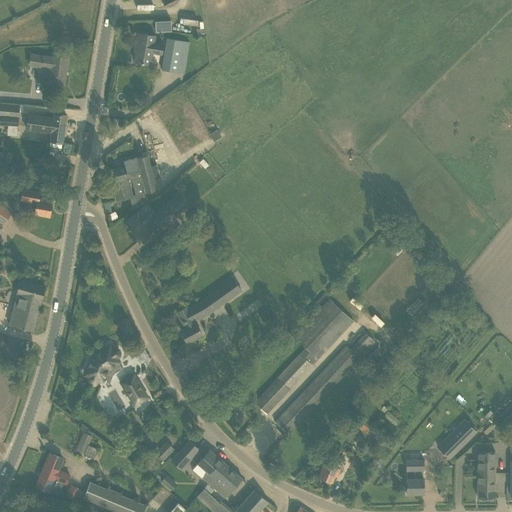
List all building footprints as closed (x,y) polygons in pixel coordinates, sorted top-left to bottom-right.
[(189,10),(191,25),(204,23),(202,8),(189,10)] [(172,31),(172,19),(156,19),(156,31),(172,31)] [(155,36),(138,33),(135,47),(137,47),(135,62),(150,64),(152,52),(161,54),(163,44),(154,42),(155,36)] [(189,42),(167,38),(162,70),(184,74),(189,42)] [(49,82),(64,85),(68,58),(52,56),(52,57),(31,54),(29,66),(51,69),(49,82)] [(0,104),(0,110),(0,124),(8,125),(8,128),(11,128),(11,135),(18,136),(19,117),(19,106),(0,104)] [(52,132),(51,141),(62,143),(66,115),(54,113),(54,118),(28,114),(26,129),(52,132)] [(217,129),(209,134),(214,141),(222,136),(217,129)] [(142,178),(145,192),(156,189),(148,154),(123,161),(125,166),(109,170),(111,181),(127,177),(127,174),(134,172),(134,174),(141,172),(142,178)] [(111,181),(116,200),(132,195),(129,181),(132,180),(142,178),(141,172),(134,174),(134,172),(127,174),(127,177),(111,181)] [(49,216),(52,201),(39,199),(40,191),(23,188),(20,201),(25,202),(24,210),(25,212),(34,213),(49,216)] [(147,201),(145,192),(135,195),(138,206),(147,201)] [(131,228),(132,229),(135,232),(141,239),(152,229),(158,223),(162,228),(190,205),(180,194),(150,220),(140,208),(127,220),(133,227),(131,228)] [(0,205),(0,220),(3,223),(11,212),(0,205)] [(187,306),(177,312),(185,328),(181,331),(187,342),(202,334),(196,323),(195,323),(194,321),(209,313),(241,290),(233,278),(201,301),(187,308),(187,306)] [(41,301),(45,286),(25,280),(20,279),(16,293),(18,294),(9,324),(15,326),(32,331),(40,301),(41,301)] [(306,347),(317,359),(353,320),(330,298),(294,337),(306,347)] [(97,382),(98,380),(102,381),(107,369),(119,362),(117,358),(119,356),(120,354),(120,353),(119,351),(119,350),(117,349),(117,348),(115,348),(114,348),(112,349),(109,345),(100,351),(99,351),(100,351),(95,354),(95,353),(95,354),(92,356),(85,374),(89,376),(88,378),(88,379),(89,381),(91,383),(92,383),(94,383),(95,383),(96,382),(97,382)] [(280,433),(285,437),(288,434),(359,358),(350,350),(346,345),(274,421),(283,429),(280,433)] [(266,413),(312,365),(299,353),(254,402),(262,410),(266,413)] [(418,365),(410,358),(405,364),(413,371),(418,365)] [(120,382),(135,405),(148,397),(133,374),(120,382)] [(361,416),(355,425),(367,433),(373,424),(361,416)] [(511,425),(511,420),(507,416),(502,420),(509,428),(511,425)] [(492,423),(483,431),(486,435),(495,427),(499,423),(495,419),(491,423),(492,423)] [(464,420),(458,427),(451,433),(438,446),(449,458),(476,431),(464,420)] [(79,442),(88,446),(92,436),(83,432),(79,442)] [(198,448),(189,440),(172,460),(181,468),(198,448)] [(174,448),(167,441),(161,447),(168,454),(174,448)] [(197,463),(207,472),(215,479),(228,465),(209,449),(197,463)] [(478,474),(495,474),(495,451),(478,451),(478,459),(478,474)] [(63,459),(49,453),(36,486),(49,492),(50,491),(59,494),(64,483),(66,484),(69,475),(58,470),(63,459)] [(335,475),(337,476),(344,460),(337,457),(336,459),(335,458),(329,455),(326,463),(324,462),(319,476),(332,482),(335,475)] [(406,478),(407,493),(410,493),(410,494),(415,494),(415,493),(424,493),(423,478),(423,469),(423,460),(405,460),(405,469),(415,469),(415,478),(406,478)] [(225,497),(242,478),(228,465),(215,479),(211,485),(225,497)] [(478,474),(478,497),(494,497),(495,474),(478,474)] [(167,475),(161,481),(170,490),(177,483),(167,475)] [(143,511),(146,506),(95,484),(90,482),(87,489),(83,498),(117,511),(143,511)] [(67,496),(74,499),(80,501),(85,491),(79,488),(71,485),(67,496)] [(234,511),(231,511),(210,493),(204,488),(196,496),(214,511),(258,511),(268,501),(254,489),(234,511)] [(184,511),(185,509),(177,502),(169,511),(184,511)]
